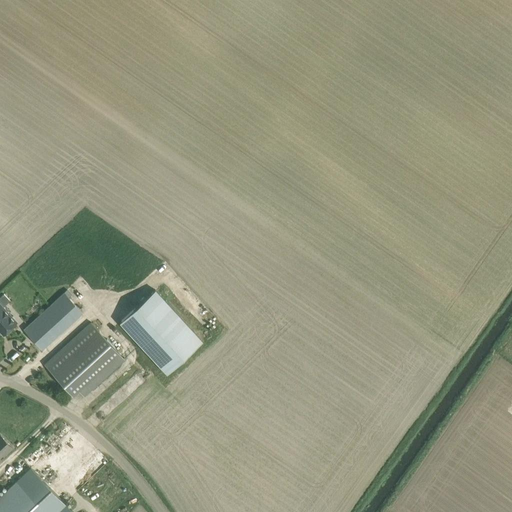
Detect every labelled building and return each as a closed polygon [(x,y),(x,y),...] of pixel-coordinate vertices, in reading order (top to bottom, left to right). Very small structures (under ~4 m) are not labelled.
[(120,322),(167,373),(203,340),(156,289),(120,322)] [(24,329),(42,349),(82,312),(64,292),(24,329)] [(0,329),(4,334),(17,322),(0,302),(0,329)] [(78,389),(84,395),(124,357),(92,322),(45,365),(72,394),(78,389)] [(0,456),(2,454),(3,456),(13,447),(1,435),(0,435),(0,456)] [(0,496),(0,511),(54,511),(64,502),(30,467),(16,481),(0,496)]
